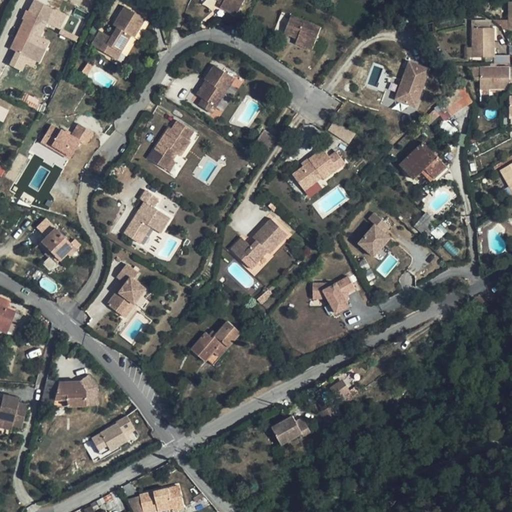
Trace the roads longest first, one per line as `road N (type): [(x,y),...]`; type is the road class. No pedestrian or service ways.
road 1 (residential): [(65,322),(102,266),(85,217),(92,178),(169,58),(190,41),(229,38),(293,82)]
road 2 (residential): [(176,445),(511,271)]
road 3 (unknown): [(65,322),(19,474),(30,511)]
road 4 (residential): [(65,322),(176,445)]
road 5 (unclassified): [(50,511),(176,445)]
